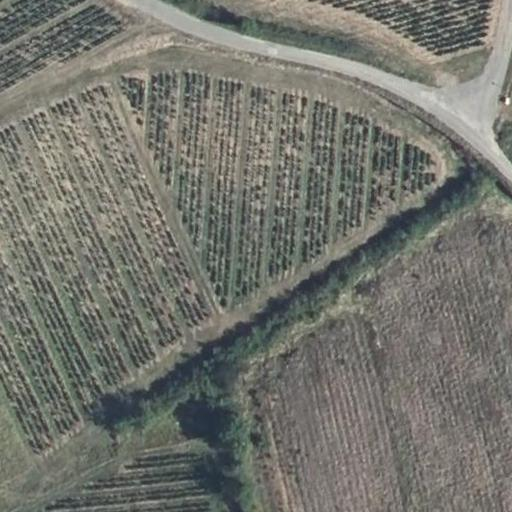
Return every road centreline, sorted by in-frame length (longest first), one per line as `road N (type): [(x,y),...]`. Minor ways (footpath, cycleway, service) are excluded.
road 1 (unclassified): [(452,121),(380,78),(259,47),(138,0)]
road 2 (unclassified): [(452,121),(488,83),(511,0)]
